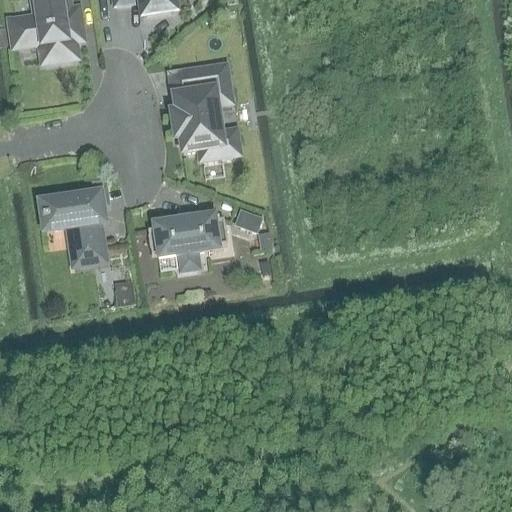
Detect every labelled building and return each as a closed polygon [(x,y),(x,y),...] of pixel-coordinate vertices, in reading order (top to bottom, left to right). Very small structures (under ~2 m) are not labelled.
[(27,48),(41,46),(43,60),(47,60),(48,64),(70,61),(69,56),(74,56),(72,43),(78,42),(78,43),(80,43),(75,13),(74,13),(74,14),(68,15),(65,0),(33,0),(37,22),(23,24),(23,27),(11,29),(14,47),(26,45),(27,48)] [(110,0),(112,13),(136,9),(139,25),(179,19),(176,0),(179,0),(110,0)] [(230,0),(226,3),(227,10),(238,8),(236,0),(230,0)] [(222,72),(196,76),(199,98),(174,101),(176,117),(172,118),(175,143),(180,142),(183,158),(184,157),(199,155),(201,164),(202,164),(202,163),(236,159),(237,158),(234,136),(232,136),(219,138),(214,103),(229,101),(224,71),(223,72),(222,72)] [(74,269),(103,264),(98,228),(103,227),(99,207),(105,206),(103,194),(59,201),(60,206),(41,209),(45,236),(69,232),(74,269)] [(241,216),(237,227),(255,234),(260,222),(241,216)] [(153,234),(147,235),(148,241),(147,241),(149,253),(150,253),(151,259),(157,258),(158,263),(170,261),(175,260),(177,278),(201,274),(199,257),(223,253),(222,249),(227,248),(226,242),(227,242),(225,229),(224,229),(223,223),(219,224),(218,219),(195,223),(193,223),(188,224),(187,223),(180,224),(180,225),(174,226),(172,226),(152,229),(153,234)] [(117,312),(135,309),(132,285),(113,288),(117,312)]
